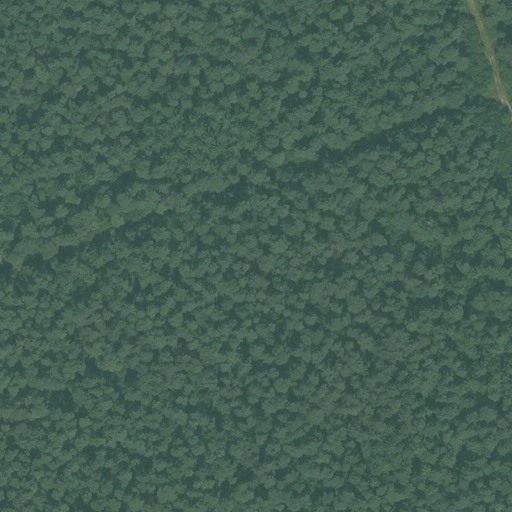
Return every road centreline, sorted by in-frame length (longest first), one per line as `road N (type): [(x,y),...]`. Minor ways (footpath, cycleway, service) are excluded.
road 1 (track): [(501,94),(0,277)]
road 2 (track): [(511,126),(470,0)]
